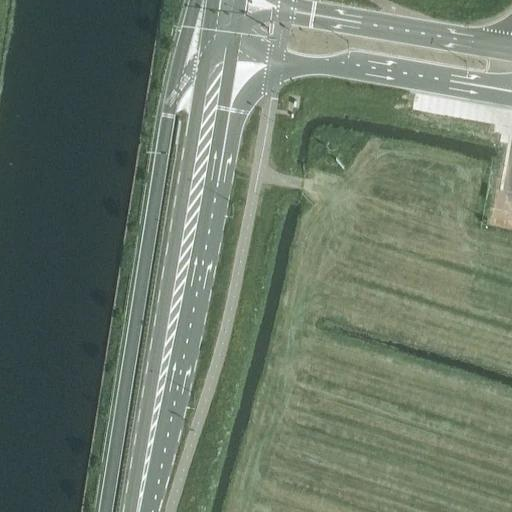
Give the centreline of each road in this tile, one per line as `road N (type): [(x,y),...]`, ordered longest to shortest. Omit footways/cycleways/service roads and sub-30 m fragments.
road 1 (primary): [(139,511),(218,50)]
road 2 (primary): [(218,50),(511,98)]
road 3 (primary): [(511,49),(221,0)]
